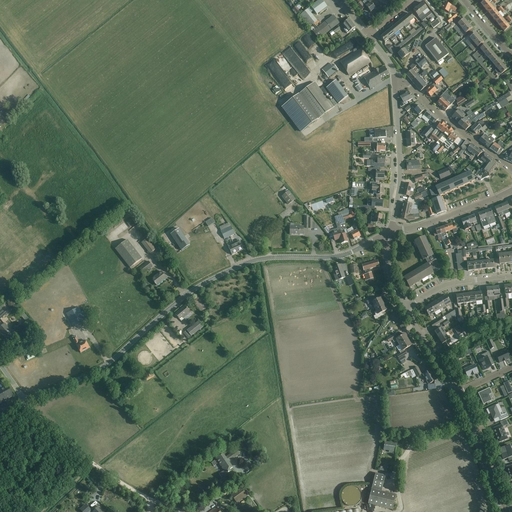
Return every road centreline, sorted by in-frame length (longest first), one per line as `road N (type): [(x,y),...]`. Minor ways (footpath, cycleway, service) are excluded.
road 1 (tertiary): [(25,402),(103,366),(187,294),(234,268),(259,259),(339,256),(389,233)]
road 2 (unclassified): [(25,402),(99,468),(180,511)]
road 3 (tertiary): [(389,233),(400,187),(394,82)]
road 4 (residential): [(511,169),(411,86),(394,82)]
road 5 (tertiary): [(389,233),(511,189)]
road 6 (tertiary): [(499,511),(455,394)]
